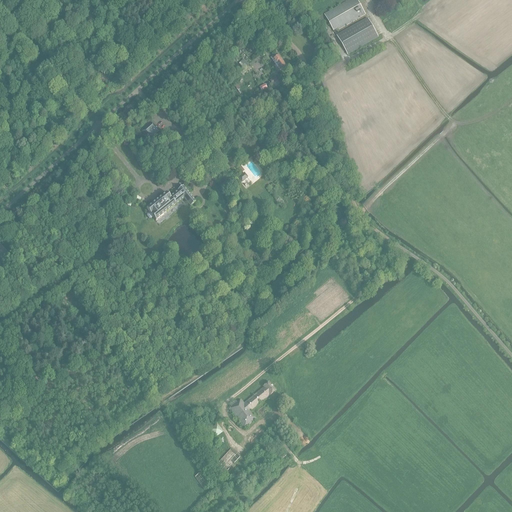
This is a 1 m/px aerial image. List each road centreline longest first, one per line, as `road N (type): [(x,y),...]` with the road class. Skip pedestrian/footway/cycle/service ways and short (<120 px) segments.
road 1 (residential): [(511,355),(451,285),(357,213),(302,57),(243,0)]
road 2 (track): [(386,33),(449,118),(482,119),(511,98)]
